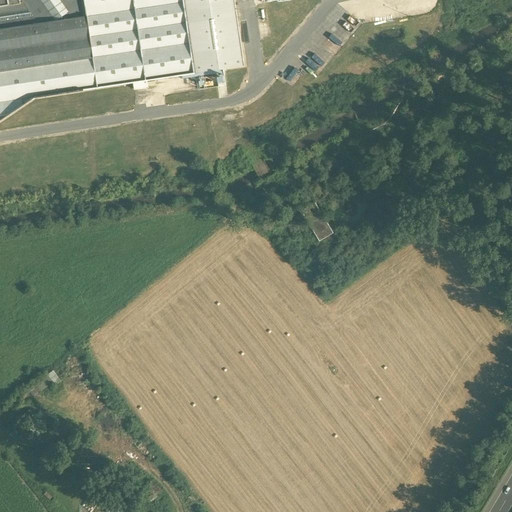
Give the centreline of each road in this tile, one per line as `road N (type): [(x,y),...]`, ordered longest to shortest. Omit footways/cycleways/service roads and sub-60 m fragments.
road 1 (unknown): [(329,4),(240,95),(0,138)]
road 2 (track): [(63,390),(184,511)]
